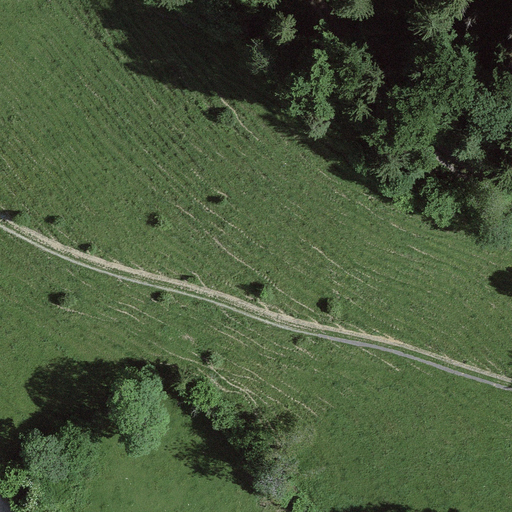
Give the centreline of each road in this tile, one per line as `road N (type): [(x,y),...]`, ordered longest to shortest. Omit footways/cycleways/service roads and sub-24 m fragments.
road 1 (track): [(511,384),(109,268),(0,219)]
road 2 (track): [(316,0),(379,94),(424,143),(488,184),(511,190)]
